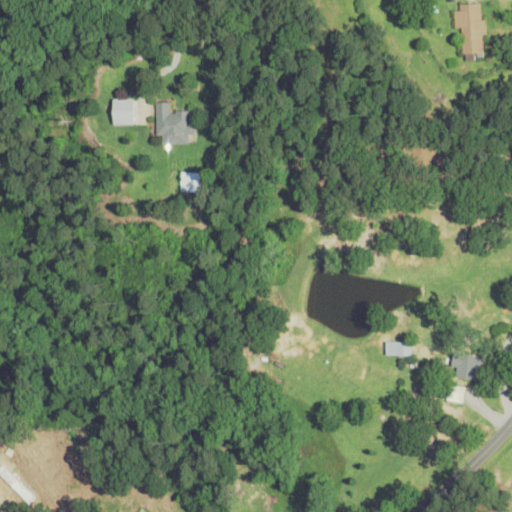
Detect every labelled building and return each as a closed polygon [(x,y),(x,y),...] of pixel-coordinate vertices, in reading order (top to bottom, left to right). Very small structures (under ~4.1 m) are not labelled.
[(463,29),(464,61),(476,60),(475,55),(485,54),(483,4),(457,5),(458,29),(463,29)] [(115,99),(115,125),(137,125),(137,99),(115,99)] [(159,135),(166,135),(166,143),(178,143),(178,135),(192,135),(191,112),(173,112),(172,102),(158,103),(159,135)] [(414,356),(414,342),(387,342),(387,356),(414,356)] [(457,379),(480,382),(484,357),(456,352),(453,368),(458,369),(457,379)] [(465,402),(465,388),(444,388),(444,402),(465,402)] [(19,501),(29,491),(10,472),(0,482),(19,501)]
